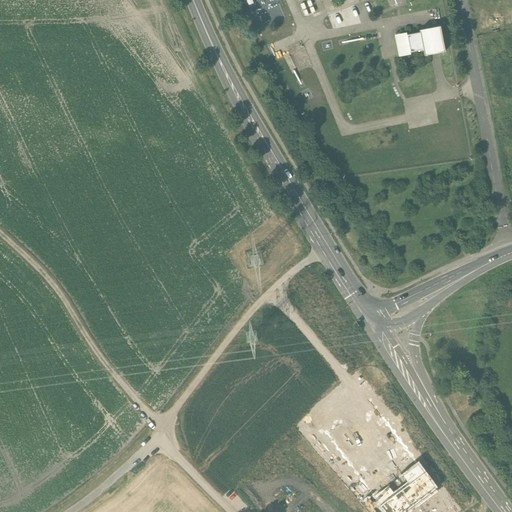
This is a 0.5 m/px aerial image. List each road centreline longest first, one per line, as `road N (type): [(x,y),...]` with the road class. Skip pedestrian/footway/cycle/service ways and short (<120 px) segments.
road 1 (secondary): [(193,0),(238,95),(374,325)]
road 2 (track): [(159,431),(56,291),(0,233)]
road 3 (track): [(324,244),(257,305),(159,431)]
road 4 (tertiary): [(416,389),(504,511)]
